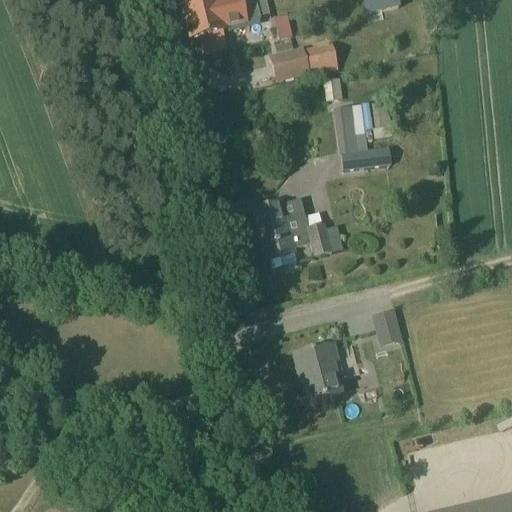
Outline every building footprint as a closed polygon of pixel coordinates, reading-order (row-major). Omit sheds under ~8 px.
[(176,0),(181,17),(217,8),(216,1),(220,0),(176,0)] [(217,8),(181,17),(187,43),(188,43),(188,42),(224,33),(223,30),(260,21),(259,18),(268,16),(265,2),(255,1),(251,0),(220,0),(216,1),(217,8)] [(273,39),(285,38),(284,20),(271,21),(273,39)] [(275,86),(309,77),(308,73),(319,70),(313,50),(302,52),(302,50),(268,59),(275,86)] [(338,82),(321,84),(324,105),(340,103),(338,82)] [(364,140),(360,106),(332,110),(337,151),(355,149),(354,141),(364,140)] [(392,150),(338,156),(341,181),(395,175),(392,150)] [(251,212),(264,263),(293,255),(292,252),(310,247),(313,260),(330,256),(322,227),(306,231),(302,216),(284,221),(280,205),(251,212)] [(368,318),(378,349),(400,342),(390,312),(368,318)] [(301,375),(309,405),(340,396),(332,364),(336,363),(332,348),(292,358),(296,377),(301,375)] [(511,511),(511,499),(457,511),(511,511)]
